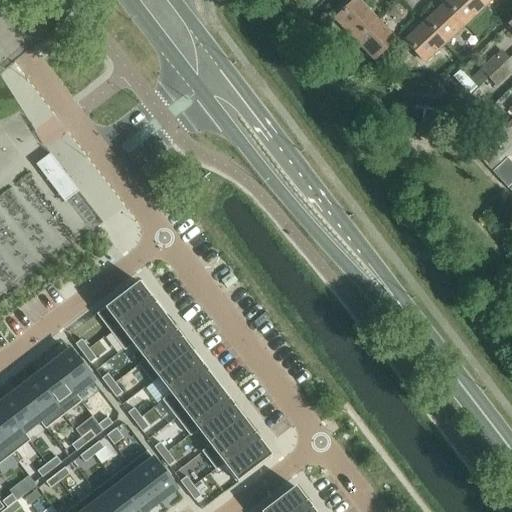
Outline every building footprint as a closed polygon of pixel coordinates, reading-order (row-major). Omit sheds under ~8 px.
[(356,0),(335,20),(354,41),(376,20),(356,0)] [(478,0),(448,0),(444,4),(465,26),(485,7),(478,0)] [(444,4),(425,23),(445,45),(465,26),(444,4)] [(376,20),(354,41),(373,61),(395,40),(376,20)] [(445,45),(425,23),(404,42),(425,64),(445,45)] [(480,72),(488,79),(502,66),(495,58),(480,72)] [(502,66),(488,79),(495,87),(509,74),(502,66)] [(68,201),(79,193),(50,155),(36,166),(48,182),(52,179),(68,201)] [(222,282),(227,289),(236,282),(231,275),(222,282)] [(139,284),(97,316),(110,334),(152,302),(139,284)] [(152,302),(110,334),(123,351),(165,319),(152,302)] [(165,319),(123,351),(124,352),(132,346),(143,361),(138,366),(139,366),(178,336),(165,319)] [(178,336),(139,366),(152,384),(192,353),(178,336)] [(81,341),(75,346),(82,355),(89,350),(81,341)] [(89,350),(82,355),(89,365),(96,360),(89,350)] [(69,351),(51,365),(81,403),(76,395),(93,382),(69,351)] [(192,353),(152,384),(158,380),(170,396),(162,401),(163,402),(205,370),(192,353)] [(51,365),(34,378),(64,416),(81,403),(51,365)] [(205,370),(163,402),(176,419),(218,387),(205,370)] [(107,375),(101,380),(108,389),(115,385),(107,375)] [(34,378),(17,392),(46,429),(64,416),(34,378)] [(115,385),(108,389),(116,399),(122,394),(115,385)] [(218,387),(176,419),(189,436),(231,405),(218,387)] [(17,392),(0,404),(29,443),(30,442),(24,434),(40,423),(45,430),(46,429),(17,392)] [(0,404),(0,439),(12,456),(29,443),(0,404)] [(231,405),(189,436),(190,437),(197,432),(209,447),(201,453),(202,454),(244,422),(231,405)] [(134,410),(127,414),(135,424),(141,419),(134,410)] [(107,419),(98,426),(103,432),(112,425),(107,419)] [(141,419),(135,424),(142,433),(148,428),(141,419)] [(244,422),(202,454),(215,471),(257,439),(244,422)] [(116,430),(106,437),(114,447),(123,439),(116,430)] [(90,432),(81,439),(86,446),(95,438),(90,432)] [(0,439),(0,464),(12,456),(0,439)] [(81,439),(71,446),(76,453),(86,446),(81,439)] [(257,439),(215,471),(216,472),(224,466),(237,483),(271,457),(257,439)] [(99,443),(89,450),(94,456),(104,449),(99,443)] [(160,444),(154,449),(161,458),(167,453),(160,444)] [(89,450),(80,458),(85,464),(94,456),(89,450)] [(146,453),(129,466),(158,504),(176,490),(146,453)] [(167,453),(161,458),(168,468),(175,463),(167,453)] [(56,458),(46,465),(51,472),(61,464),(56,458)] [(46,465),(37,473),(42,479),(51,472),(46,465)] [(129,466),(112,479),(137,511),(147,511),(158,504),(129,466)] [(64,469),(55,476),(60,483),(69,475),(64,469)] [(55,476),(45,484),(50,490),(60,483),(55,476)] [(186,478),(180,483),(187,492),(193,487),(186,478)] [(137,511),(112,479),(94,492),(109,511),(137,511)] [(193,487),(187,492),(194,502),(201,497),(193,487)] [(295,488),(263,511),(300,511),(308,506),(295,488)] [(109,511),(94,492),(77,506),(81,511),(109,511)] [(11,496),(2,503),(7,509),(16,502),(11,496)] [(16,502),(7,509),(8,511),(16,511),(21,508),(16,502)]
